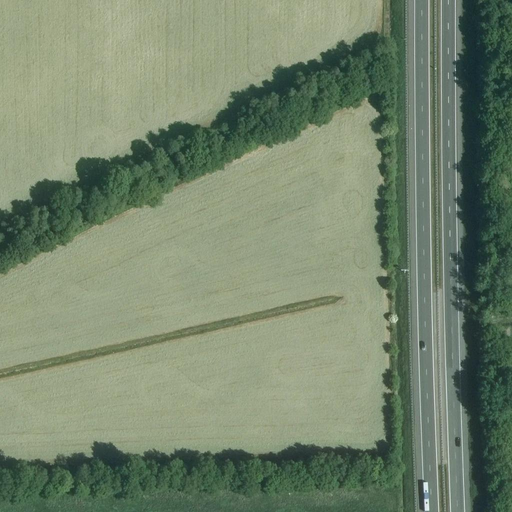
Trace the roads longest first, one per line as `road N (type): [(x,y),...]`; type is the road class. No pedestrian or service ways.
road 1 (motorway): [(422,0),(433,511)]
road 2 (motorway): [(457,511),(449,0)]
